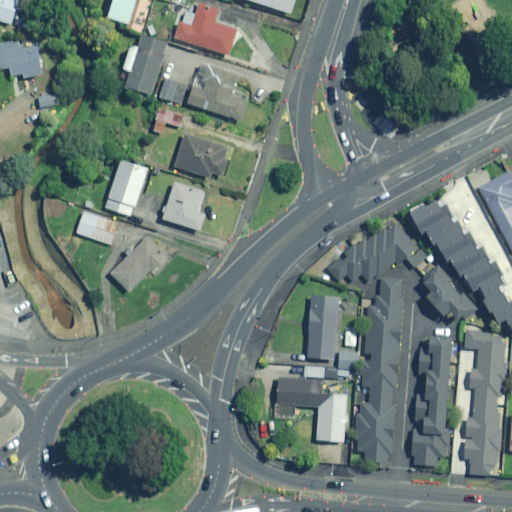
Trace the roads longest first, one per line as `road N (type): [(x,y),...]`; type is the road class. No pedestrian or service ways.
road 1 (primary): [(115,362),(190,316),(269,239),(330,195)]
road 2 (primary): [(365,202),(302,237),(265,277),(230,342),(213,413)]
road 3 (secondary): [(221,447),(273,476),(379,501)]
road 4 (secondary): [(330,195),(302,113),(332,37)]
road 5 (secondary): [(379,501),(222,511)]
road 6 (secondary): [(332,37),(342,117),(374,172)]
